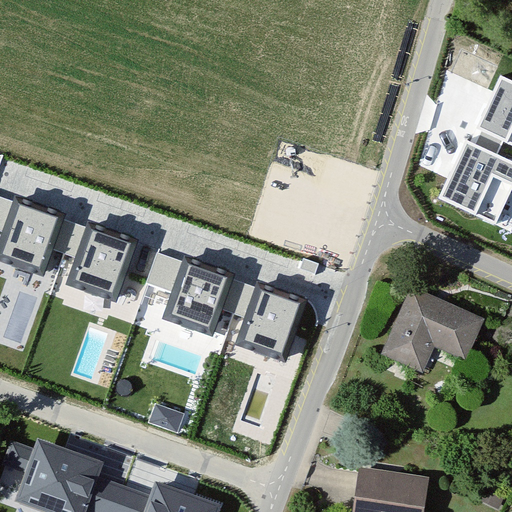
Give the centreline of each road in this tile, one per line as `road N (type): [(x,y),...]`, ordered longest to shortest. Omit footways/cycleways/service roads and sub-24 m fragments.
road 1 (residential): [(279,489),(0,391)]
road 2 (residential): [(279,489),(379,214)]
road 3 (residential): [(379,214),(443,0)]
road 4 (residential): [(379,214),(511,275)]
